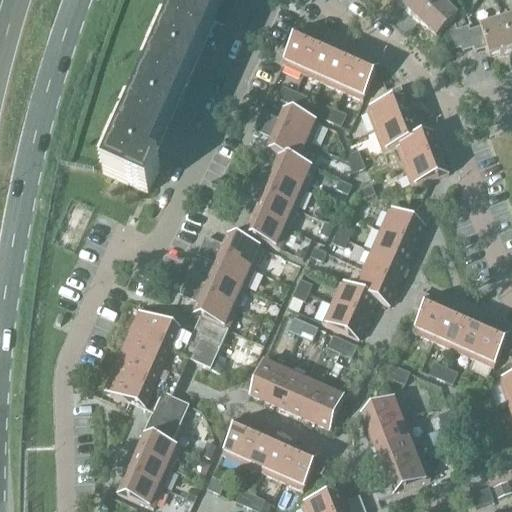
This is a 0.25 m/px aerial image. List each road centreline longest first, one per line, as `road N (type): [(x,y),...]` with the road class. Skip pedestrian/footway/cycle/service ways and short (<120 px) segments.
road 1 (residential): [(66,511),(69,362),(125,239),(158,253),(270,0)]
road 2 (primary): [(0,342),(25,176),(77,0)]
road 3 (residential): [(450,116),(386,42),(296,0)]
road 4 (residential): [(450,116),(511,296)]
